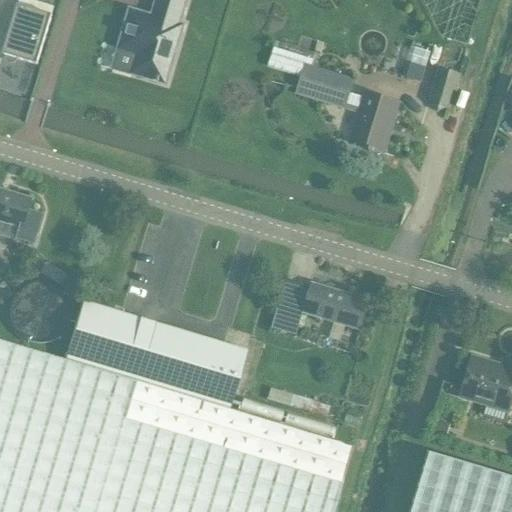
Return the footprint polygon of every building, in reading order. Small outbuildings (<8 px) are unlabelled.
[(130,11),(119,50),(137,56),(131,75),(165,85),(182,26),(179,25),(186,0),(157,0),(152,17),(130,11)] [(18,7),(3,56),(37,67),(52,17),(18,7)] [(267,67),(301,77),(305,64),(312,66),(316,54),(275,41),(267,67)] [(312,66),(305,64),(301,77),(295,96),(343,110),(344,109),(360,114),(350,146),(383,155),(398,105),(365,95),(364,99),(348,94),(353,79),(312,66)] [(457,92),(461,77),(438,70),(427,104),(447,111),(454,91),(457,92)] [(0,226),(19,232),(29,199),(0,190),(0,226)] [(360,333),(369,303),(312,286),(303,316),(360,333)] [(246,352),(121,314),(82,303),(65,361),(103,373),(228,410),(246,352)] [(332,511),(352,447),(228,410),(103,373),(65,361),(0,341),(0,511),(332,511)] [(471,360),(464,383),(454,380),(450,392),(509,410),(511,400),(511,364),(503,361),(501,369),(471,360)] [(511,511),(511,478),(430,454),(412,511),(511,511)]
